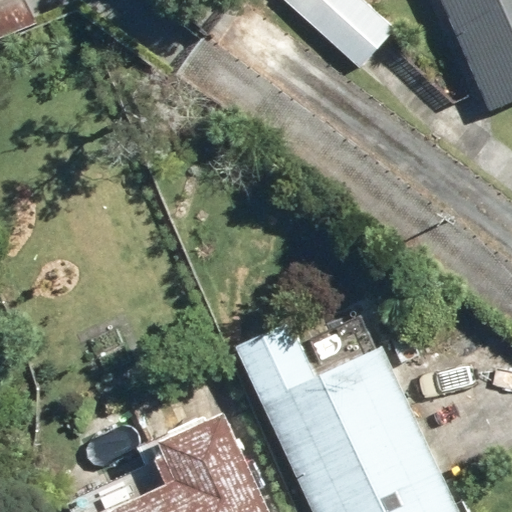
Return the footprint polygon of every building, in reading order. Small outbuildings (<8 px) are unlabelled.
[(0,0),(0,20),(22,11),(18,0),(0,0)] [(276,0),(355,72),(392,31),(357,0),(276,0)] [(511,0),(429,0),(478,113),(511,97),(511,0)] [(223,351),(299,511),(450,511),(374,351),(305,383),(278,325),(223,351)] [(259,511),(215,417),(145,449),(150,462),(53,508),(55,511),(259,511)]
